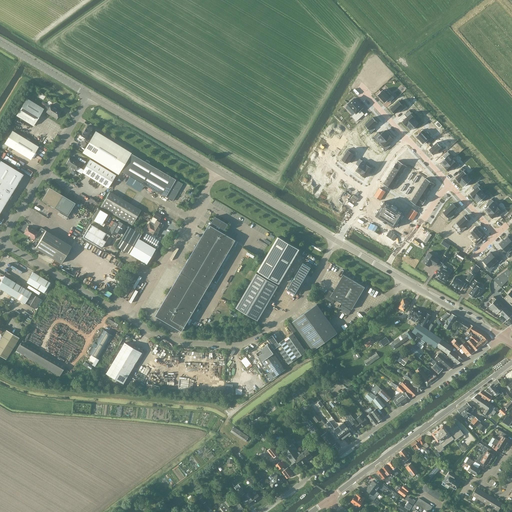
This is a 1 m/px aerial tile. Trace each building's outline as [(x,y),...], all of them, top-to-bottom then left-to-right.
[(384,65),(382,62),(377,57),(374,60),(379,65),(381,67),(384,65)] [(366,77),(365,78),(368,82),(369,81),(374,86),(377,83),(380,87),(386,81),(383,78),(381,80),(372,71),(369,74),(369,73),(365,77),(366,77)] [(382,90),(377,95),(380,98),(381,100),(382,100),(384,103),(387,100),(389,103),(394,98),(392,95),(389,98),(382,90)] [(33,126),(42,110),(43,109),(26,98),(16,115),(33,126)] [(354,99),(347,104),(348,104),(355,113),(353,115),(351,116),(356,121),(363,114),(359,110),(362,107),(354,99)] [(398,101),(390,109),(395,114),(399,109),(401,112),(407,107),(404,104),(402,106),(398,101)] [(45,106),(43,109),(42,110),(46,112),(46,113),(56,119),(61,111),(50,105),(49,108),(45,106)] [(406,117),(402,121),(406,126),(416,117),(412,112),(411,113),(409,110),(404,115),(406,117)] [(372,117),(364,125),(369,130),(368,131),(370,133),(375,129),(373,127),(377,122),(372,117)] [(416,117),(406,126),(410,130),(415,126),(417,128),(421,124),(419,121),(418,122),(414,118),(416,117)] [(85,129),(83,132),(81,136),(85,138),(84,140),(89,143),(92,138),(90,136),(94,129),(87,126),(85,129)] [(12,131),(4,144),(30,159),(37,146),(12,131)] [(378,132),(372,137),(375,140),(379,144),(389,135),(388,134),(388,135),(389,134),(386,131),(386,132),(384,131),(380,135),(378,132)] [(420,131),(415,136),(418,139),(420,141),(423,144),(425,142),(427,144),(433,139),(430,136),(428,139),(420,131)] [(117,174),(130,153),(96,132),(92,138),(89,143),(82,153),(117,174)] [(389,135),(379,144),(383,148),(382,148),(385,151),(390,146),(388,143),(393,139),(391,138),(392,137),(390,134),(389,135)] [(329,145),(327,147),(333,151),(336,146),(340,149),(346,140),(341,137),(339,140),(334,137),(332,140),(331,140),(328,144),(329,145)] [(428,150),(433,155),(437,151),(440,153),(444,149),(442,146),(441,147),(436,142),(428,150)] [(345,153),(341,160),(347,163),(349,161),(351,162),(355,157),(352,155),(354,152),(348,149),(347,150),(347,149),(344,153),(345,153)] [(445,158),(440,162),(444,166),(444,167),(454,158),(452,159),(448,155),(449,154),(447,152),(442,156),(445,158)] [(177,181),(131,154),(121,172),(172,201),(182,184),(177,181)] [(78,167),(83,170),(86,165),(80,162),(80,163),(70,157),(65,164),(75,170),(78,167)] [(454,158),(444,167),(448,171),(453,167),(455,169),(460,165),(457,163),(458,162),(454,158)] [(86,165),(83,170),(81,172),(107,188),(115,175),(89,159),(86,165)] [(358,166),(355,171),(360,174),(367,163),(366,165),(361,162),(362,161),(359,159),(356,164),(358,166)] [(0,160),(0,211),(23,174),(0,160)] [(395,164),(393,166),(403,172),(407,167),(397,160),(397,161),(395,164)] [(367,163),(360,174),(365,178),(368,172),(371,174),(374,169),(372,167),(372,166),(367,163)] [(29,164),(26,170),(33,173),(36,167),(29,164)] [(392,169),(390,172),(399,178),(403,172),(393,166),(392,169)] [(459,174),(455,178),(459,183),(469,173),(464,169),(464,170),(462,167),(457,172),(459,174)] [(390,172),(387,178),(396,184),(399,178),(390,172)] [(469,173),(459,183),(463,187),(467,183),(470,185),(474,181),(472,178),(471,179),(467,175),(469,174),(469,173)] [(383,183),(383,184),(392,190),(392,189),(396,184),(387,178),(383,184),(383,183)] [(425,178),(421,184),(430,190),(434,184),(425,178)] [(474,190),(469,194),(471,195),(470,196),(472,199),(473,198),(483,189),(479,185),(477,182),(472,187),(474,190)] [(421,184),(418,190),(427,196),(430,190),(421,184)] [(67,216),(74,203),(49,187),(46,192),(47,193),(42,200),(50,205),(49,205),(67,216)] [(385,192),(379,188),(373,196),(380,200),(385,192)] [(483,189),(473,198),(474,199),(474,198),(478,203),(482,198),(484,201),(489,196),(486,194),(485,195),(482,191),(483,189)] [(418,190),(414,195),(424,202),(425,199),(427,196),(418,190)] [(131,225),(140,210),(109,192),(100,207),(131,225)] [(410,201),(420,207),(422,204),(424,202),(414,195),(410,201)] [(489,205),(484,209),(488,214),(496,206),(492,203),(493,201),(491,199),(486,203),(489,205)] [(384,201),(375,216),(382,220),(382,221),(386,224),(386,223),(394,228),(403,213),(384,201)] [(452,203),(443,212),(447,217),(449,220),(454,216),(452,213),(457,208),(452,203)] [(488,214),(492,218),(497,214),(499,217),(503,212),(501,210),(502,209),(498,205),(496,206),(488,214)] [(412,221),(417,212),(411,208),(406,217),(412,221)] [(155,212),(152,216),(144,230),(149,232),(148,232),(156,236),(162,224),(156,220),(156,219),(158,220),(161,215),(155,212)] [(464,216),(456,223),(460,228),(459,229),(462,231),(466,227),(464,225),(469,221),(464,216)] [(184,266),(155,316),(181,331),(211,281),(223,260),(225,257),(227,253),(235,240),(219,231),(220,228),(224,230),(227,224),(215,217),(211,222),(211,223),(212,223),(211,226),(208,225),(206,229),(184,266)] [(114,222),(108,231),(115,235),(116,232),(120,234),(125,226),(118,221),(116,223),(114,222)] [(90,224),(82,237),(101,248),(109,235),(90,224)] [(37,232),(28,226),(24,233),(38,242),(42,235),(45,231),(40,228),(37,232)] [(128,227),(125,231),(116,246),(129,254),(146,264),(155,249),(138,239),(141,234),(128,227)] [(475,227),(469,232),(472,234),(471,235),(474,238),(475,237),(477,240),(474,242),(476,245),(482,240),(479,237),(482,235),(479,232),(477,230),(475,227)] [(45,231),(42,235),(41,238),(38,242),(35,248),(60,263),(71,246),(45,231)] [(145,233),(141,239),(155,248),(159,241),(145,233)] [(277,236),(257,271),(278,284),(299,249),(277,236)] [(511,241),(507,237),(503,240),(511,250),(511,249),(511,241)] [(443,240),(440,244),(447,248),(450,244),(443,240)] [(502,240),(499,243),(500,243),(499,244),(504,249),(502,252),(507,257),(509,254),(508,253),(511,250),(503,240),(503,241),(502,240)] [(490,252),(486,256),(495,266),(499,262),(499,263),(502,260),(497,256),(495,258),(490,252)] [(434,258),(435,257),(428,253),(422,262),(429,267),(431,264),(435,266),(438,260),(434,258)] [(486,256),(482,260),(487,265),(485,267),(489,272),(492,270),(491,269),(495,266),(486,256)] [(13,261),(10,267),(22,273),(25,268),(13,261)] [(303,263),(287,290),(294,294),(310,267),(303,263)] [(475,264),(470,272),(475,275),(479,268),(475,264)] [(440,267),(436,274),(439,277),(441,279),(442,278),(445,281),(452,271),(447,268),(446,270),(440,267)] [(511,271),(509,268),(493,279),(500,287),(505,282),(511,275),(511,271)] [(32,272),(26,282),(43,293),(50,282),(32,272)] [(470,272),(465,279),(470,282),(475,276),(470,272)] [(257,320),(277,286),(256,273),(235,308),(257,320)] [(324,298),(332,303),(334,299),(351,309),(364,287),(343,274),(331,293),(328,291),(324,298)] [(5,277),(0,284),(0,288),(24,303),(30,293),(5,277)] [(455,277),(450,284),(454,286),(456,288),(460,290),(465,283),(455,277)] [(473,297),(474,297),(475,298),(481,289),(477,286),(479,283),(474,280),(470,286),(473,288),(469,294),(470,295),(470,297),(472,298),(473,297)] [(38,295),(31,305),(37,309),(44,299),(38,295)] [(488,301),(491,304),(489,306),(495,313),(497,310),(506,320),(511,314),(496,299),(495,299),(493,296),(488,301)] [(403,299),(398,308),(403,311),(408,303),(403,299)] [(316,304),(292,322),(313,350),(337,333),(316,304)] [(416,320),(419,321),(423,314),(420,312),(421,312),(420,312),(418,311),(419,311),(418,311),(415,309),(415,310),(413,308),(409,314),(411,316),(412,317),(410,320),(415,323),(416,320)] [(426,313),(420,324),(424,328),(431,316),(426,313)] [(450,326),(456,317),(451,314),(448,319),(448,320),(446,323),(445,323),(444,324),(445,325),(444,327),(449,330),(451,327),(450,326)] [(466,331),(470,325),(457,318),(454,323),(463,328),(462,330),(465,332),(466,331)] [(424,328),(420,324),(419,324),(418,323),(411,332),(421,338),(425,341),(435,348),(436,346),(447,354),(447,355),(448,357),(457,364),(462,360),(451,350),(453,347),(441,339),(424,328)] [(490,340),(486,335),(482,332),(474,327),(470,325),(466,331),(469,333),(467,334),(469,337),(471,338),(466,342),(474,351),(490,340)] [(2,335),(0,339),(0,355),(6,359),(19,338),(6,330),(3,335),(2,335)] [(99,359),(113,335),(102,330),(88,354),(99,359)] [(414,337),(409,330),(391,343),(389,344),(393,349),(395,348),(409,339),(409,340),(414,337)] [(274,349),(276,347),(288,364),(306,352),(293,333),(278,343),(272,335),(267,339),(274,349)] [(374,342),(371,337),(363,343),(366,347),(374,342)] [(382,348),(389,342),(385,337),(378,342),(382,348)] [(423,346),(422,345),(425,341),(421,338),(416,345),(421,349),(423,346)] [(465,342),(461,346),(456,341),(452,344),(457,350),(460,347),(467,356),(474,352),(468,345),(465,342)] [(59,376),(64,367),(21,342),(15,351),(59,376)] [(142,353),(124,342),(106,373),(123,384),(142,353)] [(419,358),(424,352),(414,343),(409,349),(419,358)] [(273,353),(267,345),(261,349),(260,349),(260,350),(256,353),(261,361),(273,378),(285,369),(273,353)] [(454,366),(457,364),(448,357),(440,351),(434,358),(449,370),(454,366)] [(179,357),(173,357),(173,366),(185,366),(185,355),(182,355),(182,352),(179,352),(179,357)] [(379,357),(375,352),(363,360),(367,366),(379,357)] [(402,355),(398,360),(403,365),(408,359),(402,355)] [(433,365),(431,367),(438,374),(442,368),(431,358),(428,361),(433,365)] [(427,386),(437,378),(434,373),(430,376),(429,374),(427,376),(420,367),(415,371),(427,386)] [(256,373),(244,381),(252,393),(264,384),(256,373)] [(402,377),(404,380),(409,383),(412,380),(405,374),(402,377)] [(209,381),(206,381),(206,388),(216,388),(216,381),(214,381),(214,379),(208,379),(209,381)] [(412,386),(416,391),(418,393),(425,387),(419,379),(414,384),(412,382),(410,384),(412,386)] [(409,383),(404,380),(399,384),(405,390),(412,397),(418,393),(416,391),(409,383)] [(497,380),(491,384),(492,384),(496,390),(499,393),(501,395),(503,393),(501,392),(500,390),(499,391),(497,389),(501,386),(497,380)] [(396,388),(401,393),(405,390),(399,384),(398,386),(396,388)] [(489,386),(486,388),(483,391),(491,396),(494,394),(495,396),(499,393),(496,390),(492,384),(491,384),(489,385),(489,386)] [(380,396),(380,395),(386,401),(390,397),(382,389),(381,390),(376,385),(370,391),(375,395),(377,393),(380,396)] [(491,396),(483,391),(482,390),(477,394),(487,401),(491,396)] [(370,402),(372,400),(380,409),(385,405),(377,396),(377,397),(369,392),(365,396),(370,402)] [(393,401),(398,407),(410,399),(405,392),(395,399),(393,396),(391,398),(393,401)] [(493,410),(495,408),(493,406),(476,394),(470,399),(485,409),(481,414),(485,417),(486,415),(488,417),(490,414),(489,412),(491,408),(493,410)] [(271,400),(265,404),(268,409),(274,405),(271,400)] [(466,402),(461,406),(466,411),(468,409),(470,412),(475,408),(472,406),(470,407),(466,402)] [(474,417),(466,411),(461,406),(457,409),(461,415),(462,414),(465,418),(468,416),(473,419),(474,417)] [(370,407),(368,409),(371,413),(377,422),(382,419),(375,410),(373,411),(370,407)] [(377,422),(371,413),(368,409),(366,411),(369,414),(366,416),(373,425),(377,422)] [(343,414),(351,426),(354,424),(358,429),(368,422),(362,414),(354,420),(347,411),(343,414)] [(262,418),(259,414),(247,422),(251,427),(262,418)] [(320,420),(316,414),(312,418),(316,423),(320,420)] [(473,419),(470,421),(475,426),(480,421),(475,416),(474,417),(473,419)] [(504,418),(501,422),(508,426),(511,422),(504,418)] [(308,429),(313,425),(308,420),(304,423),(308,429)] [(330,432),(333,430),(331,427),(332,426),(329,421),(324,424),(330,432)] [(462,434),(453,421),(444,427),(442,424),(431,433),(436,440),(432,443),(438,452),(443,448),(442,447),(451,440),(453,439),(454,440),(462,434)] [(347,426),(342,430),(346,436),(352,432),(347,426)] [(245,442),(249,437),(234,427),(230,432),(245,442)] [(340,441),(346,436),(342,430),(336,434),(340,441)] [(263,440),(267,436),(263,431),(259,435),(263,440)] [(328,434),(327,432),(326,432),(321,436),(321,437),(323,439),(329,447),(335,443),(328,434)] [(498,440),(498,441),(505,445),(509,440),(505,438),(507,435),(502,432),(500,435),(499,437),(500,437),(498,440)] [(422,440),(423,439),(421,436),(416,440),(418,443),(419,442),(421,445),(420,446),(423,449),(426,448),(429,446),(425,442),(424,443),(422,440)] [(492,437),(487,445),(491,447),(492,448),(497,451),(500,453),(500,452),(501,450),(502,451),(505,445),(498,441),(498,440),(495,438),(494,439),(492,437)] [(417,449),(420,447),(414,440),(409,444),(414,450),(416,448),(417,449)] [(299,466),(311,456),(306,449),(299,455),(295,449),(296,449),(290,441),(279,448),(285,456),(286,455),(292,464),(295,461),(299,466)] [(490,453),(492,451),(486,447),(482,445),(481,447),(483,449),(482,450),(482,451),(483,452),(481,455),(483,456),(490,461),(493,455),(490,453)] [(273,458),(278,454),(272,446),(267,450),(273,458)] [(414,459),(409,453),(407,454),(403,449),(398,452),(405,461),(406,460),(408,463),(414,459)] [(484,464),(487,466),(490,461),(483,456),(481,455),(482,455),(481,454),(480,456),(477,459),(475,462),(482,466),(484,464)] [(391,469),(390,470),(391,473),(392,472),(395,475),(398,473),(394,467),(396,466),(391,460),(387,464),(391,469)] [(287,467),(284,469),(282,467),(283,467),(279,462),(275,465),(279,470),(280,469),(282,471),(287,478),(292,474),(287,467)] [(410,463),(405,467),(411,476),(417,472),(410,463)] [(381,468),(386,475),(389,478),(392,476),(391,475),(392,474),(391,473),(390,470),(385,464),(381,468)] [(470,464),(469,466),(466,471),(475,476),(479,470),(472,465),(470,464)] [(428,475),(431,477),(440,467),(437,465),(428,475)] [(390,479),(389,478),(386,475),(381,468),(376,471),(381,479),(382,481),(383,480),(385,483),(390,479)] [(454,479),(456,476),(449,471),(447,475),(449,477),(445,483),(455,490),(459,483),(454,479)] [(267,482),(272,489),(282,482),(277,475),(276,475),(274,472),(269,477),(270,478),(269,479),(270,480),(267,482)] [(372,481),(368,485),(375,490),(378,488),(382,491),(384,489),(385,490),(387,487),(383,484),(381,487),(379,486),(372,481)] [(372,495),(375,490),(368,485),(365,490),(372,495)] [(240,495),(244,492),(240,487),(236,490),(240,495)] [(401,487),(397,492),(404,497),(407,492),(401,487)] [(472,496),(476,498),(481,490),(476,487),(471,495),(470,494),(468,498),(470,499),(472,496)] [(478,499),(481,501),(482,501),(486,494),(481,490),(476,498),(474,501),(476,502),(478,499)] [(251,491),(249,492),(244,495),(248,500),(251,504),(260,498),(255,491),(252,493),(251,491)] [(355,496),(350,502),(358,507),(364,498),(360,495),(359,497),(356,494),(355,496)] [(486,494),(482,501),(481,501),(479,504),(481,505),(483,502),(486,504),(487,504),(491,497),(486,494)] [(380,502),(376,500),(376,499),(375,501),(374,500),(369,496),(367,499),(372,502),(378,506),(380,502)] [(492,508),(497,500),(491,497),(487,504),(486,504),(484,507),(486,509),(488,505),(491,507),(492,508)] [(223,511),(224,511),(229,509),(227,507),(231,505),(227,499),(224,502),(224,504),(219,507),(223,511)] [(502,503),(497,500),(492,508),(491,507),(489,510),(491,511),(493,508),(497,511),(502,503)] [(237,511),(243,508),(239,503),(233,508),(235,511),(237,511)]
